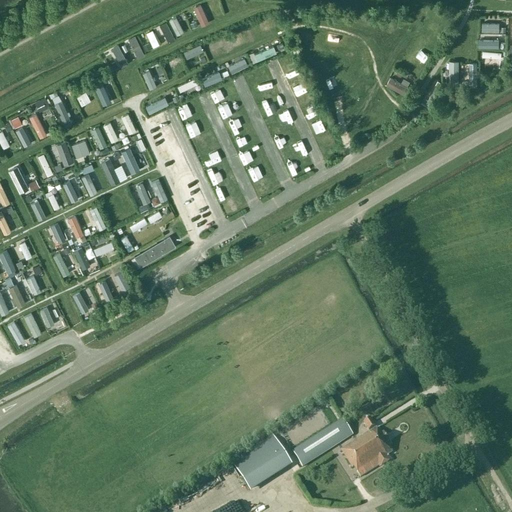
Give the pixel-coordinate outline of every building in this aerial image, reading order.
[(230,1),(219,4),(222,13),(233,10),(230,1)] [(205,5),(199,7),(205,20),(211,18),(205,5)] [(183,12),(187,21),(195,18),(191,9),(183,12)] [(166,20),(173,35),(179,32),(172,17),(166,20)] [(420,29),(426,30),(430,19),(424,17),(420,29)] [(482,32),(483,41),(502,40),(502,24),(478,25),(479,32),(482,32)] [(153,32),(156,36),(164,31),(161,27),(153,32)] [(261,37),(271,33),(269,28),(259,33),(261,37)] [(149,31),(144,34),(150,44),(155,41),(149,31)] [(409,47),(415,51),(424,37),(417,33),(409,47)] [(129,39),(134,55),(140,53),(135,37),(129,39)] [(239,38),(232,42),(235,47),(242,44),(239,38)] [(269,52),(277,49),(273,38),(265,41),(269,52)] [(204,50),(206,58),(215,55),(212,47),(204,50)] [(190,54),(194,62),(203,58),(200,50),(190,54)] [(108,72),(115,69),(107,54),(101,57),(108,72)] [(408,68),(413,58),(404,54),(399,64),(408,68)] [(170,63),(174,73),(183,69),(179,60),(170,63)] [(232,61),(224,66),(228,73),(236,68),(232,61)] [(457,75),(457,61),(447,61),(446,75),(457,75)] [(199,76),(203,86),(216,80),(211,70),(199,76)] [(395,91),(403,78),(393,71),(384,84),(395,91)] [(282,74),(285,83),(292,81),(289,72),(282,74)] [(149,73),(143,75),(149,89),(155,86),(149,73)] [(186,94),(197,90),(194,80),(183,83),(186,94)] [(100,86),(101,86),(100,82),(92,84),(97,100),(103,98),(100,86)] [(213,90),(210,93),(216,102),(219,100),(213,90)] [(62,104),(56,92),(48,96),(54,108),(62,104)] [(84,92),(75,97),(80,107),(89,102),(84,92)] [(294,100),(298,108),(307,104),(303,96),(294,100)] [(145,106),(148,113),(166,104),(163,97),(145,106)] [(34,102),(37,112),(46,109),(44,99),(34,102)] [(31,102),(25,106),(30,114),(36,110),(31,102)] [(277,118),(286,114),(281,105),(273,109),(277,118)] [(303,115),(308,126),(317,122),(312,111),(303,115)] [(127,134),(135,129),(127,113),(119,117),(127,134)] [(7,121),(11,130),(24,123),(19,114),(7,121)] [(116,115),(106,118),(108,123),(103,125),(108,144),(116,142),(112,124),(118,122),(116,115)] [(319,126),(309,131),(314,142),(324,137),(319,126)] [(14,131),(22,147),(30,143),(22,127),(14,131)] [(97,127),(91,129),(98,144),(104,142),(97,127)] [(83,140),(71,145),(76,158),(89,153),(83,140)] [(206,146),(211,156),(219,153),(215,142),(206,146)] [(241,142),(232,146),(236,156),(246,152),(241,142)] [(61,143),(54,144),(56,159),(63,158),(61,143)] [(284,146),(279,148),(283,157),(288,155),(284,146)] [(144,150),(138,153),(145,168),(151,165),(144,150)] [(114,157),(124,178),(134,173),(125,152),(114,157)] [(37,155),(45,176),(51,174),(44,153),(37,155)] [(27,162),(21,165),(26,177),(32,175),(27,162)] [(116,165),(110,168),(115,182),(122,179),(116,165)] [(270,170),(262,173),(267,185),(276,181),(270,170)] [(256,175),(252,177),(257,187),(262,184),(256,175)] [(160,200),(166,198),(157,178),(151,181),(160,200)] [(92,191),(98,189),(94,179),(88,182),(92,191)] [(69,183),(63,185),(68,201),(75,199),(69,183)] [(143,185),(139,187),(143,199),(148,197),(143,185)] [(126,191),(116,196),(121,207),(131,202),(126,191)] [(52,209),(59,207),(54,193),(48,195),(52,209)] [(106,201),(113,216),(120,212),(114,198),(106,201)] [(37,200),(31,203),(39,219),(45,216),(37,200)] [(88,210),(94,227),(102,224),(95,207),(88,210)] [(200,225),(210,220),(205,209),(195,214),(200,225)] [(159,210),(146,216),(149,221),(162,216),(159,210)] [(73,216),(67,219),(76,237),(82,235),(73,216)] [(144,216),(128,227),(132,232),(147,221),(144,216)] [(51,230),(54,242),(63,239),(60,228),(51,230)] [(98,242),(105,239),(102,233),(95,236),(98,242)] [(127,251),(135,247),(127,234),(119,238),(127,251)] [(162,237),(163,239),(133,256),(139,267),(175,246),(169,234),(162,237)] [(18,243),(24,259),(31,257),(25,241),(18,243)] [(109,242),(93,248),(95,255),(111,248),(109,242)] [(82,265),(92,261),(86,247),(76,251),(82,265)] [(7,248),(1,251),(7,265),(14,262),(7,248)] [(58,262),(63,274),(76,269),(71,256),(58,262)] [(33,274),(30,275),(28,270),(22,272),(31,294),(40,291),(33,274)] [(120,291),(129,287),(123,274),(117,277),(119,283),(116,284),(120,291)] [(106,298),(112,295),(105,279),(98,282),(106,298)] [(17,305),(25,302),(18,281),(10,283),(17,305)] [(0,299),(12,295),(10,288),(0,290),(0,299)] [(90,309),(85,301),(89,299),(84,289),(74,294),(83,313),(90,309)] [(40,310),(44,324),(56,321),(52,307),(40,310)] [(31,329),(41,325),(37,314),(27,318),(31,329)] [(15,338),(28,332),(25,325),(12,332),(15,338)] [(1,348),(8,353),(11,348),(4,343),(1,348)] [(376,426),(370,418),(363,423),(368,431),(376,426)] [(299,463),(349,432),(343,422),(293,453),(299,463)] [(343,450),(341,451),(352,468),(353,467),(361,478),(389,459),(387,456),(392,453),(387,445),(390,444),(384,435),(381,437),(376,429),(343,450)] [(249,490),(290,463),(273,437),(232,463),(249,490)] [(241,510),(236,501),(217,511),(248,511),(258,506),(255,501),(241,510)]
